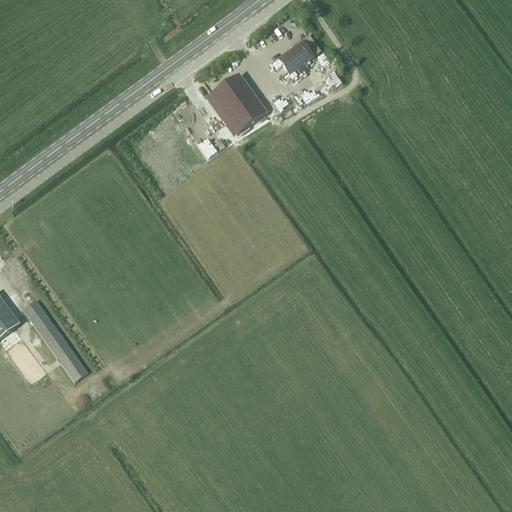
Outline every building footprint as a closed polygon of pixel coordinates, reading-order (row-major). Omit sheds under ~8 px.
[(289,78),(313,60),(302,44),(278,62),(289,78)] [(305,66),(297,73),(300,77),(308,71),(305,66)] [(238,132),(266,111),(238,75),(211,95),(238,132)] [(0,341),(20,326),(0,300),(0,341)] [(74,385),(88,375),(36,302),(22,311),(74,385)]
